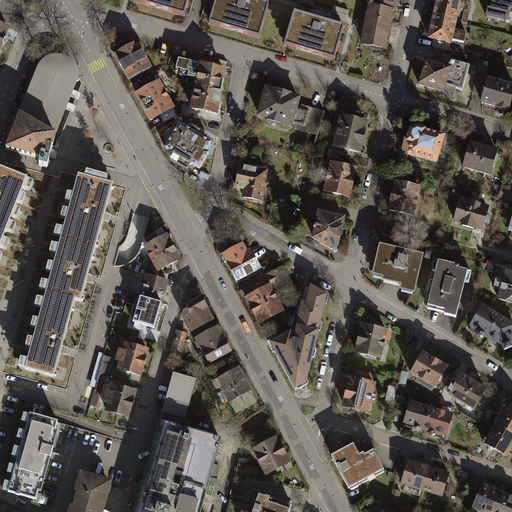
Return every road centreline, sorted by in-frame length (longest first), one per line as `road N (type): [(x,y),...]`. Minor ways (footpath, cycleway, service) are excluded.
road 1 (residential): [(118,511),(183,281),(203,259)]
road 2 (tertiary): [(76,27),(185,228)]
road 3 (residential): [(318,420),(511,478)]
road 4 (tertiary): [(203,259),(297,432)]
road 5 (residential): [(349,287),(393,99)]
road 6 (residential): [(349,287),(511,383)]
road 7 (residential): [(76,27),(121,20),(245,56)]
road 8 (residential): [(214,214),(245,56)]
road 9 (residential): [(245,56),(393,99)]
road 10 (residential): [(214,214),(349,287)]
road 11 (residential): [(318,420),(349,287)]
road 12 (residential): [(393,99),(511,133)]
